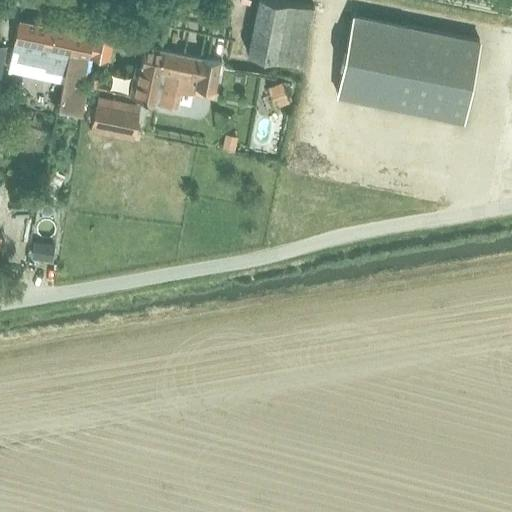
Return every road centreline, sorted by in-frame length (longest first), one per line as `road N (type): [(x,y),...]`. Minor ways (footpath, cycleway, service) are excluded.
road 1 (tertiary): [(511,206),(0,303)]
road 2 (unknown): [(511,196),(458,133),(337,102)]
